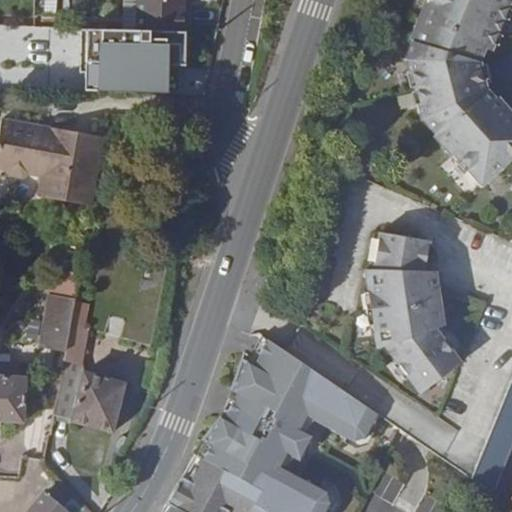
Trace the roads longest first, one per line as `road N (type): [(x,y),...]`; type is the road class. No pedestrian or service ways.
road 1 (tertiary): [(141,511),(172,457),(255,191)]
road 2 (tertiary): [(255,191),(322,0)]
road 3 (residential): [(255,191),(226,95),(240,0)]
